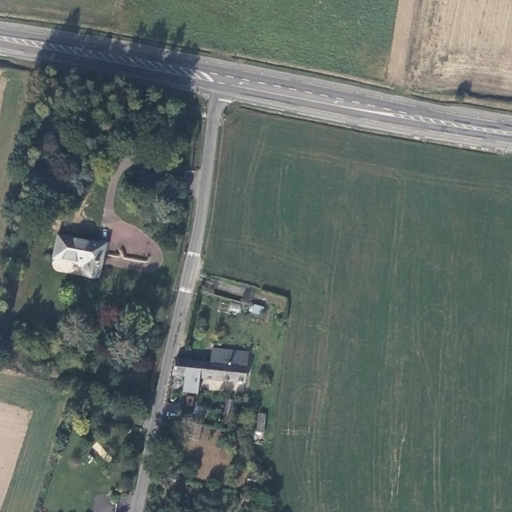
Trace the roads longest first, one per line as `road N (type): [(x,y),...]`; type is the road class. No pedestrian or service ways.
road 1 (unclassified): [(137,511),(221,79)]
road 2 (secondary): [(221,79),(511,133)]
road 3 (secondary): [(0,37),(221,79)]
